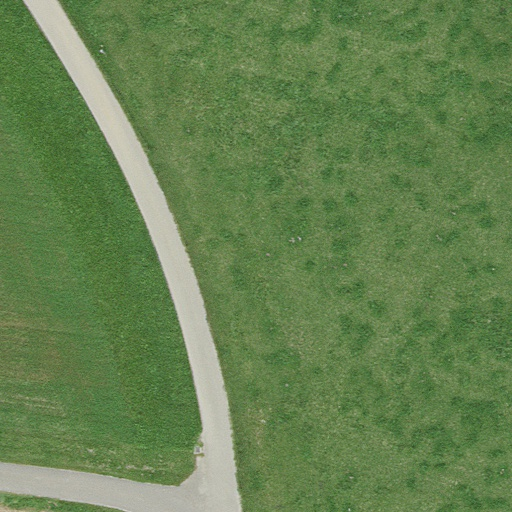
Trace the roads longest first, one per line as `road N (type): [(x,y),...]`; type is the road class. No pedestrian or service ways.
road 1 (unclassified): [(223,511),(214,414),(169,242),(34,0)]
road 2 (unclassified): [(197,511),(0,484)]
